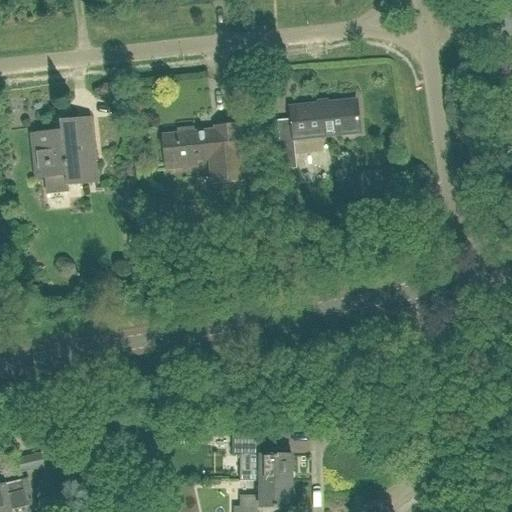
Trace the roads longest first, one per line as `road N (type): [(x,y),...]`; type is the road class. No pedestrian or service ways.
road 1 (secondary): [(0,367),(436,287)]
road 2 (residential): [(0,68),(350,31)]
road 3 (residential): [(366,511),(422,472),(441,434),(446,387),(436,287)]
road 4 (residential): [(464,282),(428,56)]
